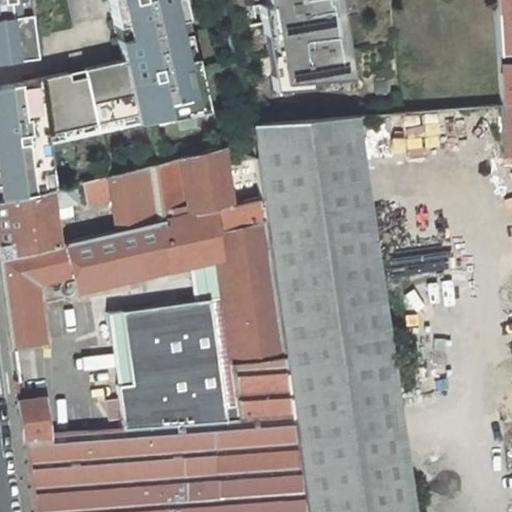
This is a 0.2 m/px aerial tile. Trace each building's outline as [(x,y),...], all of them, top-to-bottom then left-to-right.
[(0,0),(0,57),(52,44),(44,0),(0,0)] [(179,22),(174,0),(115,0),(123,33),(179,22)] [(264,0),(265,5),(258,6),(263,36),(273,34),(281,84),(307,81),(349,77),(336,0),(264,0)] [(511,0),(493,0),(497,54),(511,53),(511,0)] [(192,94),(179,22),(123,33),(127,54),(84,66),(95,117),(192,94)] [(308,88),(307,81),(281,84),(273,34),(263,36),(272,92),(308,88)] [(84,66),(0,86),(0,191),(36,184),(27,134),(95,117),(84,66)] [(501,104),(511,103),(511,69),(498,70),(501,104)] [(511,103),(501,104),(505,153),(511,153),(511,103)] [(259,197),(305,511),(411,511),(353,116),(249,124),(259,197)] [(222,147),(108,175),(112,198),(116,229),(55,243),(0,256),(0,282),(9,344),(43,340),(35,282),(72,274),(76,289),(193,262),(190,238),(213,233),(216,257),(222,299),(112,311),(126,437),(56,443),(48,443),(47,437),(41,398),(16,401),(31,511),(305,511),(259,197),(230,204),(222,147)] [(112,198),(108,175),(81,181),(87,204),(112,198)] [(74,201),(70,183),(0,198),(0,256),(55,243),(52,220),(50,206),(70,202),(74,201)] [(52,220),(72,215),(70,202),(50,206),(52,220)] [(190,238),(193,262),(216,257),(213,233),(190,238)]
